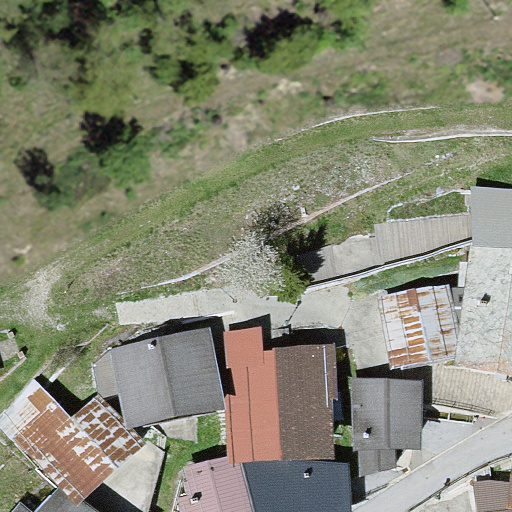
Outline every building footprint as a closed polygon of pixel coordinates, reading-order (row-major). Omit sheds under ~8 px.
[(511,191),(466,189),(462,247),(511,250),(511,191)] [(511,250),(462,247),(446,378),(511,386),(511,250)] [(435,288),(370,297),(380,370),(445,362),(435,288)] [(257,339),(222,342),(231,415),(238,468),(330,459),(326,349),(258,353),(257,339)] [(222,342),(119,355),(129,427),(231,415),(222,342)] [(419,382),(349,384),(352,473),(397,472),(396,455),(422,454),(419,382)] [(59,407),(23,442),(75,494),(128,442),(92,406),(75,422),(59,407)] [(511,511),(511,457),(506,457),(505,480),(481,478),(479,511),(511,511)] [(243,511),(238,468),(161,477),(165,511),(243,511)] [(81,511),(60,496),(48,511),(81,511)]
